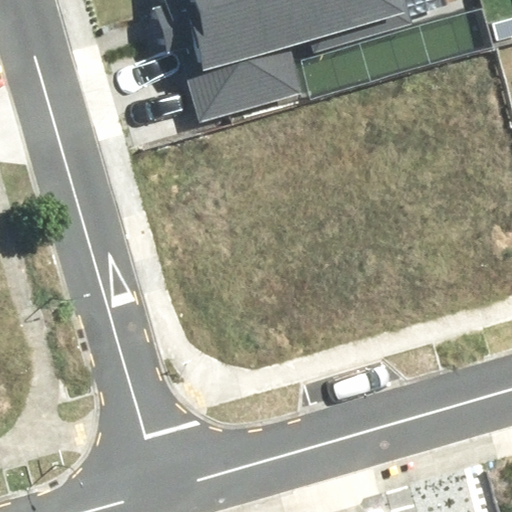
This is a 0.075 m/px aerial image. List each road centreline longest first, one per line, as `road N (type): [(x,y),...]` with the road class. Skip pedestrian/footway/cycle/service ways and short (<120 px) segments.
road 1 (residential): [(159,480),(16,0)]
road 2 (residential): [(511,386),(159,480)]
